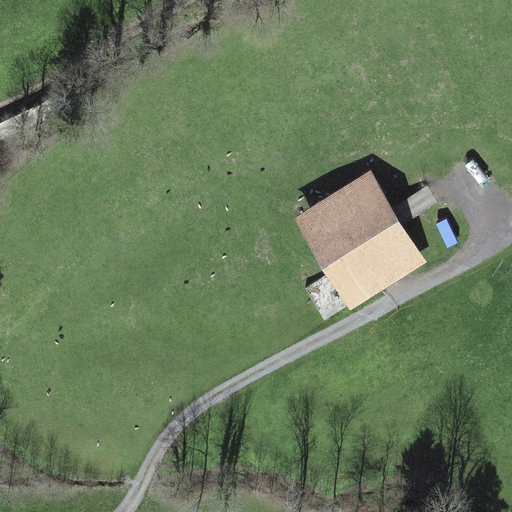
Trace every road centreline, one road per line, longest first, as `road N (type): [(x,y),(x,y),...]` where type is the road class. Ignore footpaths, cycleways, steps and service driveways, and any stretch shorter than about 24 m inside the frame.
road 1 (track): [(126,511),(185,414),(506,242)]
road 2 (track): [(0,105),(177,0)]
